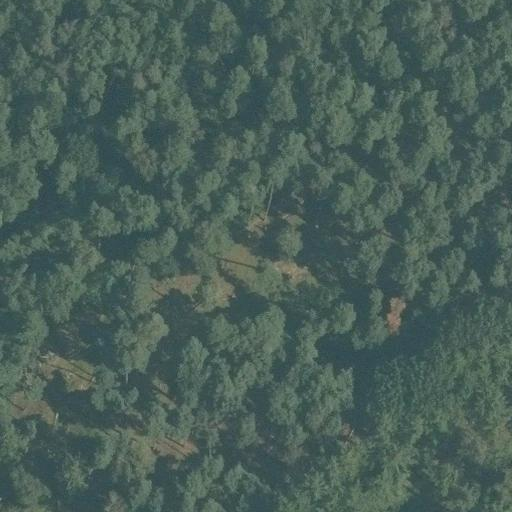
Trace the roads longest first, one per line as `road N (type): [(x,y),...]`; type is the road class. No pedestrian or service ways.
road 1 (track): [(459,0),(277,121),(56,247)]
road 2 (track): [(511,330),(309,511)]
